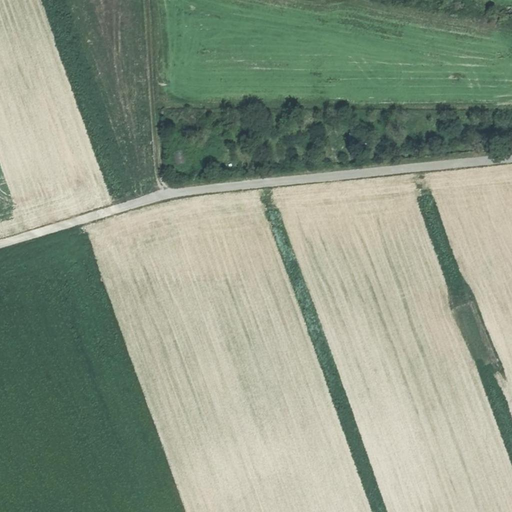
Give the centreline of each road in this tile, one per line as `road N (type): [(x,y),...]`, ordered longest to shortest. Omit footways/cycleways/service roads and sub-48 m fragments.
road 1 (track): [(0,244),(164,195),(511,155)]
road 2 (track): [(149,0),(164,195)]
